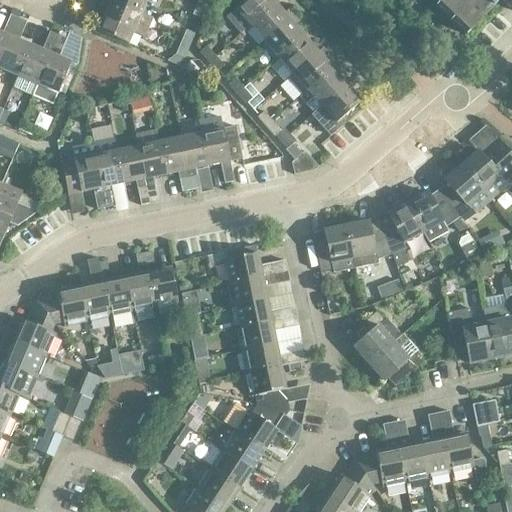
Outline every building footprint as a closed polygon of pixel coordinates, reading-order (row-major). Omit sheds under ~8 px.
[(110,0),(104,13),(147,31),(152,19),(141,14),(145,6),(129,0),(110,0)] [(200,0),(198,5),(206,9),(210,0),(200,0)] [(251,27),(276,5),(271,0),(247,0),(226,19),(240,35),(250,26),(251,27)] [(511,0),(442,0),(435,7),(466,37),(501,1),(511,11),(511,0)] [(206,9),(198,5),(192,17),(201,21),(206,9)] [(276,5),(251,27),(266,43),(290,21),(276,5)] [(147,31),(104,13),(96,33),(128,46),(133,34),(144,39),(147,31)] [(14,32),(19,20),(10,16),(4,28),(14,32)] [(19,20),(14,32),(21,35),(26,23),(19,20)] [(279,59),(304,37),(290,21),(266,43),(279,59)] [(54,49),(59,37),(49,33),(44,45),(54,49)] [(181,45),(190,48),(195,36),(186,33),(181,45)] [(0,34),(0,65),(11,40),(0,34)] [(59,37),(54,49),(61,52),(66,40),(59,37)] [(304,37),(279,59),(294,75),(318,54),(304,37)] [(11,40),(0,65),(0,70),(18,78),(31,48),(11,40)] [(190,48),(181,45),(176,57),(184,60),(190,48)] [(209,64),(217,57),(208,47),(201,54),(209,64)] [(31,48),(18,78),(38,87),(51,56),(31,48)] [(318,54),(294,75),(288,80),(302,97),(332,70),(318,54)] [(51,56),(38,87),(59,96),(72,65),(51,56)] [(217,57),(209,64),(217,74),(225,67),(217,57)] [(322,108),(347,86),(332,70),(302,97),(299,99),(305,105),(313,98),(322,108)] [(237,96),(245,89),(237,80),(229,87),(237,96)] [(347,86),(322,108),(329,116),(319,125),(330,137),(340,128),(337,125),(362,103),(347,86)] [(245,89),(237,96),(246,106),(254,99),(245,89)] [(151,111),(148,97),(147,95),(129,99),(130,101),(132,111),(132,115),(151,111)] [(121,113),(132,111),(130,101),(126,102),(123,102),(119,103),(121,113)] [(38,109),(31,122),(44,128),(51,116),(38,109)] [(95,117),(94,109),(85,111),(87,119),(95,117)] [(266,129),(274,122),(265,113),(257,120),(266,129)] [(274,122),(266,129),(275,138),(282,131),(274,122)] [(460,167),(490,201),(507,187),(504,183),(511,175),(511,158),(485,127),(467,142),(476,153),(460,167)] [(202,138),(208,170),(220,167),(224,185),(233,183),(229,166),(229,165),(229,163),(241,160),(236,131),(202,138)] [(181,142),(187,174),(208,170),(202,138),(181,142)] [(93,143),(96,159),(106,209),(114,208),(115,214),(128,211),(123,187),(124,187),(117,155),(114,139),(93,143)] [(159,146),(166,178),(177,176),(181,194),(191,191),(188,179),(187,174),(181,142),(159,146)] [(294,145),(286,151),(295,161),(302,155),(294,145)] [(138,150),(145,183),(166,178),(159,146),(138,150)] [(149,203),(146,190),(145,190),(144,183),(145,183),(138,150),(117,155),(124,187),(135,184),(140,209),(149,207),(148,203),(149,203)] [(106,209),(96,159),(61,166),(67,198),(93,193),(97,211),(106,209)] [(50,176),(47,161),(37,163),(40,178),(50,176)] [(449,190),(440,197),(457,221),(469,212),(472,217),(490,201),(460,167),(442,182),(449,190)] [(188,179),(191,191),(199,190),(196,177),(188,179)] [(0,185),(0,242),(7,223),(14,226),(16,227),(36,213),(22,207),(17,205),(22,195),(23,193),(1,184),(0,185)] [(146,190),(149,203),(157,201),(154,188),(146,190)] [(425,194),(406,205),(425,240),(446,229),(457,221),(440,197),(430,204),(425,194)] [(393,226),(382,231),(392,257),(406,252),(404,245),(414,240),(417,244),(425,240),(406,205),(386,216),(393,226)] [(376,263),(392,257),(382,231),(370,235),(368,224),(346,229),(353,261),(375,257),(376,263)] [(332,266),(353,261),(346,229),(324,234),(327,244),(315,247),(322,277),(334,274),(332,266)] [(480,256),(472,242),(460,249),(467,263),(480,256)] [(491,252),(486,243),(476,248),(480,257),(491,252)] [(397,268),(411,280),(426,263),(412,251),(397,268)] [(143,255),(145,267),(153,265),(151,253),(143,255)] [(227,286),(262,278),(258,254),(222,261),(227,286)] [(145,267),(143,255),(135,256),(138,268),(145,267)] [(98,264),(101,276),(109,274),(106,262),(98,264)] [(101,276),(98,264),(90,265),(93,278),(101,276)] [(147,276),(155,311),(179,306),(172,271),(147,276)] [(125,280),(132,315),(155,311),(147,276),(125,280)] [(231,308),(267,300),(262,278),(227,286),(231,308)] [(103,285),(110,320),(132,315),(125,280),(103,285)] [(110,320),(103,285),(81,290),(88,324),(110,320)] [(181,295),(191,293),(189,285),(179,287),(180,295),(181,295)] [(511,358),(511,330),(508,314),(511,313),(511,289),(504,292),(507,305),(483,310),(485,319),(485,321),(494,362),(511,358)] [(57,294),(57,296),(33,301),(54,326),(63,324),(64,329),(88,324),(81,290),(57,294)] [(481,307),(500,301),(497,292),(478,297),(481,307)] [(236,331),(272,322),(267,300),(231,308),(236,331)] [(54,326),(33,301),(24,322),(22,322),(13,344),(46,358),(55,336),(51,334),(54,326)] [(485,321),(485,319),(471,322),(469,309),(448,313),(454,343),(465,341),(470,367),(494,362),(485,321)] [(352,351),(367,367),(392,345),(392,344),(401,336),(387,321),(384,323),(376,314),(353,333),(361,343),(352,351)] [(241,353),(276,345),(272,322),(236,331),(241,353)] [(189,339),(198,337),(201,336),(199,325),(187,328),(189,339)] [(421,365),(413,356),(413,355),(416,352),(402,335),(401,336),(392,344),(392,345),(367,367),(381,384),(390,375),(399,385),(421,365)] [(192,348),(193,352),(194,360),(206,358),(203,338),(190,340),(192,348)] [(46,358),(13,344),(7,357),(0,354),(0,363),(37,379),(46,358)] [(245,375),(281,367),(276,345),(241,353),(245,375)] [(147,359),(149,368),(165,365),(162,355),(147,359)] [(0,387),(20,395),(19,396),(28,400),(37,379),(0,363),(0,371),(1,372),(0,373),(0,387)] [(300,363),(288,365),(290,373),(302,371),(300,363)] [(72,386),(77,368),(64,365),(59,382),(72,386)] [(281,367),(245,375),(250,398),(254,397),(256,406),(288,412),(284,391),(286,390),(281,367)] [(0,412),(10,417),(19,396),(20,395),(0,387),(0,412)] [(472,406),(476,427),(498,423),(496,413),(494,402),(472,406)] [(234,431),(265,451),(278,431),(277,431),(288,412),(256,406),(251,414),(247,411),(234,431)] [(0,436),(2,437),(10,417),(0,412),(0,436)] [(59,412),(53,426),(51,432),(57,434),(61,436),(72,441),(81,421),(59,412)] [(180,423),(187,428),(194,418),(187,413),(180,423)] [(467,435),(451,438),(447,419),(438,421),(442,440),(450,476),(475,471),(477,482),(490,480),(487,465),(484,460),(473,463),(467,435)] [(420,445),(428,481),(450,476),(442,440),(438,421),(432,422),(436,442),(420,445)] [(187,428),(180,423),(174,433),(180,438),(187,428)] [(498,423),(476,427),(478,438),(480,438),(482,449),(491,447),(486,426),(498,424),(498,423)] [(57,434),(51,432),(45,430),(42,438),(37,436),(32,450),(52,458),(61,436),(57,434)] [(265,451),(234,431),(221,451),(252,471),(265,451)] [(397,450),(405,486),(428,481),(420,445),(397,450)] [(383,491),(405,486),(397,450),(375,455),(376,459),(356,464),(372,486),(382,484),(383,491)] [(155,462),(162,466),(169,456),(162,451),(155,462)] [(252,471),(221,451),(209,470),(239,490),(252,471)] [(499,468),(509,466),(506,451),(496,453),(499,468)] [(162,466),(155,462),(149,472),(155,476),(162,466)] [(327,498),(348,511),(360,511),(370,498),(366,495),(372,486),(356,464),(348,474),(344,480),(340,478),(327,498)] [(509,466),(499,468),(501,478),(511,476),(509,466)] [(239,490),(209,470),(196,489),(227,509),(239,490)] [(224,511),(227,509),(196,489),(183,508),(188,511),(187,511),(224,511)] [(317,511),(348,511),(327,498),(317,511)] [(505,511),(506,511),(511,510),(511,498),(503,500),(505,511)]
